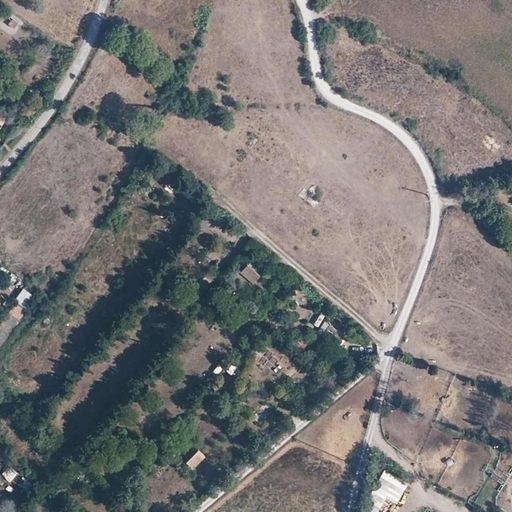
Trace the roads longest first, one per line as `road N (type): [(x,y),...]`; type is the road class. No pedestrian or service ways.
road 1 (track): [(384,349),(433,228),(432,177),(409,135),(330,95),(316,69),(303,0)]
road 2 (track): [(196,511),(384,349)]
road 3 (unclassified): [(0,176),(74,72),(106,0)]
road 4 (track): [(384,349),(347,511)]
